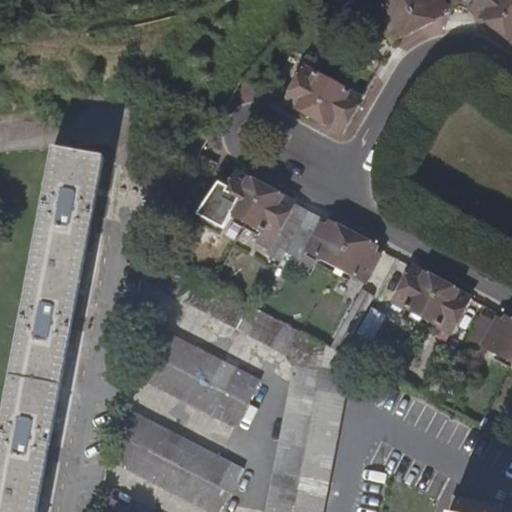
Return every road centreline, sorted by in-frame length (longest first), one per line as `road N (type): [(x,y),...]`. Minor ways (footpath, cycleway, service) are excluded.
road 1 (residential): [(356,163),(260,113),(246,113),(232,127),(241,152),(337,202)]
road 2 (residential): [(511,65),(489,47),(438,46),(391,101),(356,163)]
road 3 (residential): [(337,202),(511,297)]
